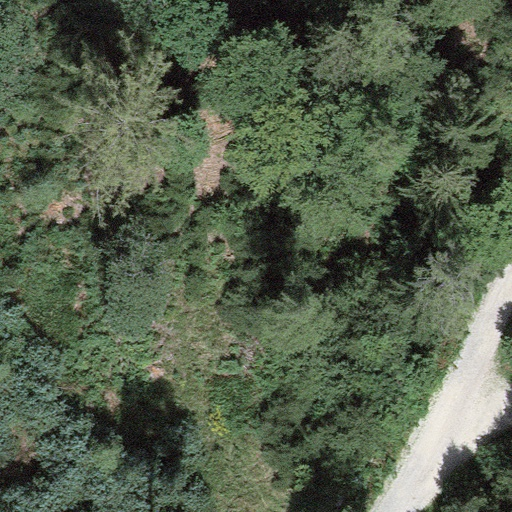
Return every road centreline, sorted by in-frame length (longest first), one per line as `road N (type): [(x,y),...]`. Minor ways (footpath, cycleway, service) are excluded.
road 1 (track): [(511,311),(386,511)]
road 2 (track): [(511,418),(394,499)]
